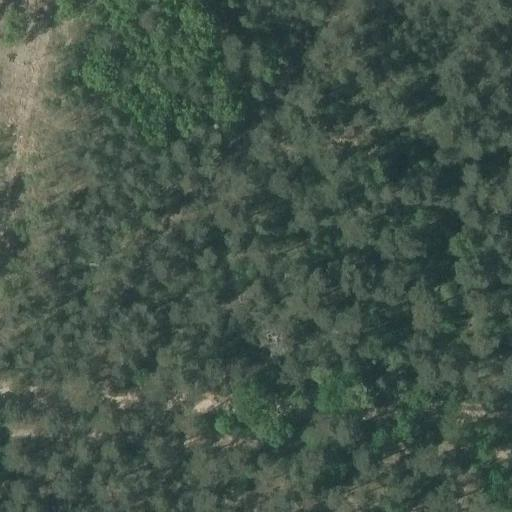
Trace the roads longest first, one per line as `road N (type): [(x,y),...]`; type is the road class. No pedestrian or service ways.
road 1 (unknown): [(0,433),(511,457)]
road 2 (track): [(0,399),(511,419)]
